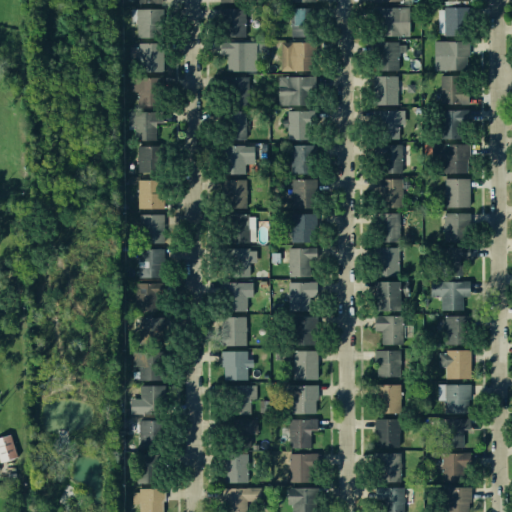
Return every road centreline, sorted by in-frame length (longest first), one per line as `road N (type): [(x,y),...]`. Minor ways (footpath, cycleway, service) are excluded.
road 1 (residential): [(497,511),(500,0)]
road 2 (residential): [(188,0),(190,511)]
road 3 (residential): [(346,511),(346,0)]
